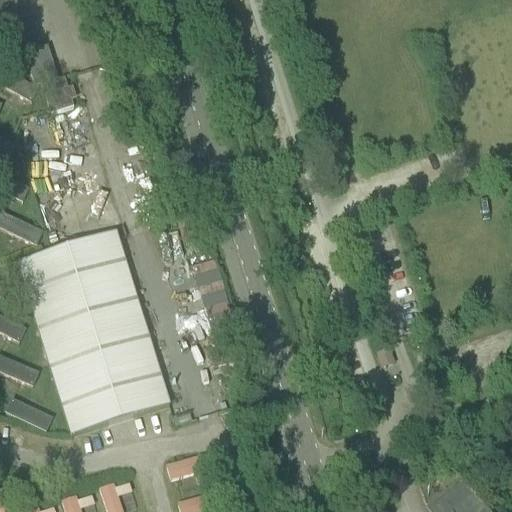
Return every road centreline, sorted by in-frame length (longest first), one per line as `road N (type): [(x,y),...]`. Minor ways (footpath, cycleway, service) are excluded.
road 1 (unclassified): [(325,511),(168,0)]
road 2 (unknown): [(58,0),(122,193)]
